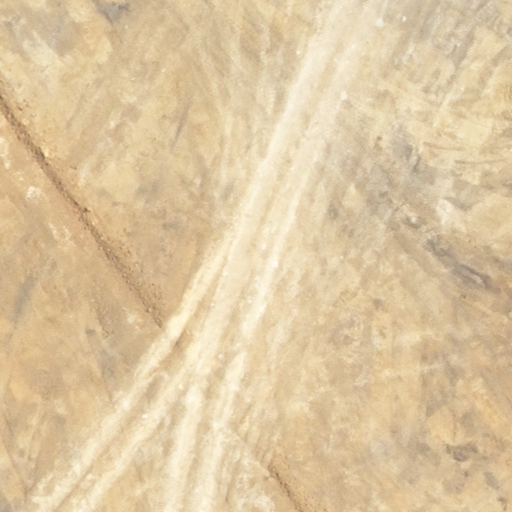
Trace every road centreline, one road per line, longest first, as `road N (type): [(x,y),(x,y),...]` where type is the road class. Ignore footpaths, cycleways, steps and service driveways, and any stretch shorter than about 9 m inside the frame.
road 1 (residential): [(0,372),(303,0)]
road 2 (tertiary): [(369,0),(511,96)]
